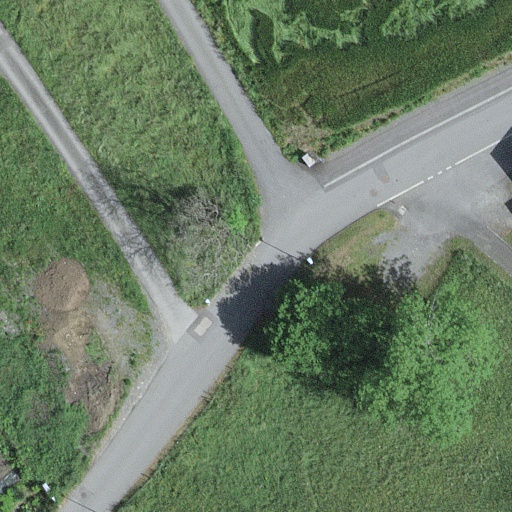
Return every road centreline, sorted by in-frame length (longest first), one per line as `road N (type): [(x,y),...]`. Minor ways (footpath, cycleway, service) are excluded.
road 1 (residential): [(306,220),(173,0)]
road 2 (unclassified): [(306,220),(511,112)]
road 3 (residential): [(84,511),(201,344)]
road 4 (unclassified): [(201,344),(306,220)]
